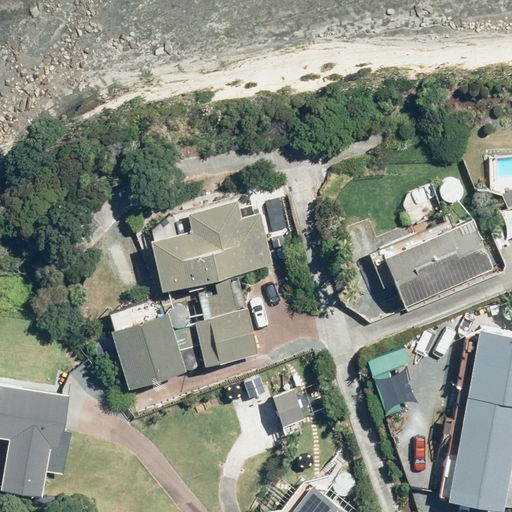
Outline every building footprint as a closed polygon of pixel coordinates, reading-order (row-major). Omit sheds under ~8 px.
[(439,196),(434,185),(401,198),(412,227),(447,213),(441,198),(449,202),(452,203),(454,203),(456,203),(458,203),(460,202),(462,201),(463,199),(465,198),(466,196),(466,194),(467,191),(467,189),(466,187),(465,185),(464,183),(463,182),(461,180),(459,179),(457,178),(455,178),(453,178),(451,178),(449,179),(447,180),(445,182),(444,183),(443,185),(439,196)] [(203,311),(194,312),(204,358),(257,346),(238,264),(273,257),(261,205),(242,210),(237,190),(188,202),(191,221),(149,227),(162,283),(189,277),(190,281),(197,279),(203,311)] [(474,212),(385,247),(405,297),(494,262),(474,212)] [(284,220),(271,225),(283,255),(296,250),(284,220)] [(109,319),(127,377),(186,360),(181,345),(195,341),(189,321),(174,325),(167,302),(109,319)] [(417,351),(379,363),(385,380),(423,368),(417,351)] [(263,370),(243,378),(252,400),(272,393),(263,370)] [(0,428),(8,429),(0,480),(41,486),(49,435),(59,437),(67,384),(0,374),(0,428)] [(502,501),(506,484),(511,447),(511,413),(462,405),(446,492),(502,501)] [(311,474),(281,511),(357,511),(358,511),(311,474)] [(511,484),(506,484),(502,501),(511,503),(511,484)]
